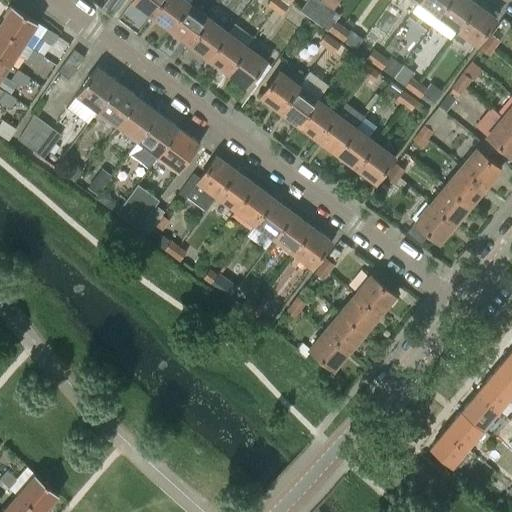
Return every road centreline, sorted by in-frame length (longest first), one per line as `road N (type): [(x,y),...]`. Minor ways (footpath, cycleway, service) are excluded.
road 1 (residential): [(52,0),(461,305)]
road 2 (residential): [(278,511),(461,305)]
